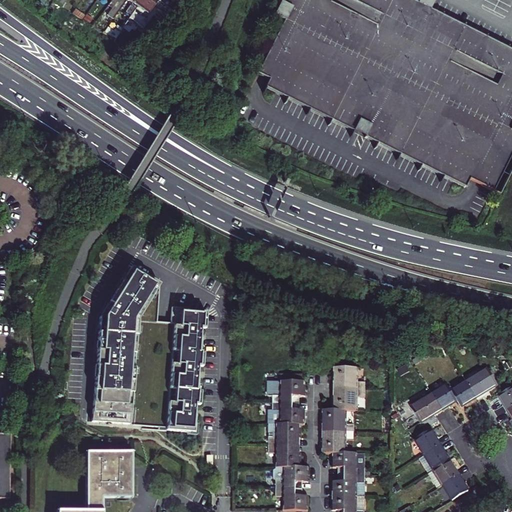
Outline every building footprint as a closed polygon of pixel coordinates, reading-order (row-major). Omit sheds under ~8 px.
[(118,0),(111,0),(107,7),(111,9),(116,2),(117,3),(118,0)] [(130,17),(141,0),(126,0),(120,10),(130,17)] [(140,24),(152,8),(157,0),(141,0),(130,17),(126,22),(129,23),(133,19),(140,24)] [(157,0),(152,8),(159,13),(165,5),(158,0),(157,0)] [(264,89),(466,189),(470,180),(479,185),(494,192),(511,155),(511,51),(408,0),(279,0),(277,3),(281,5),(275,18),(283,22),(257,75),(262,78),(268,81),(264,89)] [(418,0),(417,4),(430,8),(432,0),(418,0)] [(130,268),(98,319),(138,322),(160,285),(130,268)] [(168,403),(166,431),(193,432),(195,416),(193,416),(193,405),(199,406),(200,392),(197,392),(198,378),(196,378),(196,367),(202,368),(203,354),(199,353),(200,340),(198,340),(199,329),(205,330),(206,313),(187,311),(187,308),(171,307),(170,324),(173,325),(172,352),(176,352),(175,365),(171,365),(169,390),(173,390),(172,403),(168,403)] [(98,319),(91,423),(128,426),(138,322),(98,319)] [(342,383),(342,390),(366,390),(366,383),(358,383),(358,369),(333,369),(333,383),(342,383)] [(467,383),(477,399),(498,386),(488,370),(467,383)] [(273,396),(273,403),(297,404),(297,396),(305,397),(305,382),(269,382),(269,396),(273,396)] [(458,402),(462,408),(477,399),(467,383),(452,392),(458,402)] [(433,395),(443,411),(458,402),(452,392),(449,386),(433,395)] [(509,412),(511,409),(511,389),(500,397),(509,412)] [(333,397),(333,411),(347,411),(358,411),(358,398),(366,398),(366,390),(342,390),(342,397),(333,397)] [(421,424),(443,411),(433,395),(411,408),(421,424)] [(269,425),(302,425),(305,426),(305,411),(297,411),(297,404),(273,403),(273,411),(269,411),(269,425)] [(215,408),(199,408),(199,446),(215,446),(215,408)] [(331,426),(331,432),(354,432),(355,425),(347,425),(347,411),(333,411),(322,411),(322,426),(331,426)] [(302,440),(302,425),(269,425),(269,446),(293,446),(293,440),(302,440)] [(425,456),(441,446),(432,431),(416,441),(425,456)] [(322,453),(333,454),(347,454),(347,440),(354,440),(354,432),(331,432),(331,439),(322,439),(322,453)] [(0,435),(0,500),(11,501),(11,436),(0,435)] [(293,453),(293,446),(269,446),(269,453),(276,453),(276,468),(302,468),(302,453),(293,453)] [(451,461),(441,446),(425,456),(434,471),(451,461)] [(131,498),(131,452),(85,453),(85,511),(56,511),(101,511),(102,498),(131,498)] [(342,469),(341,475),(365,476),(365,454),(347,454),(333,454),(333,469),(342,469)] [(444,486),(460,476),(451,461),(434,471),(444,486)] [(309,468),(302,468),(276,468),(276,489),(277,489),(300,489),(300,483),(309,483),(309,468)] [(333,483),(333,497),(365,497),(365,476),(341,475),(341,483),(333,483)] [(444,486),(453,501),(469,491),(460,476),(444,486)] [(284,497),(284,511),(308,511),(309,497),(300,497),(300,489),(277,489),(276,489),(276,497),(284,497)] [(341,511),(365,511),(365,497),(333,497),(333,511),(341,511)]
